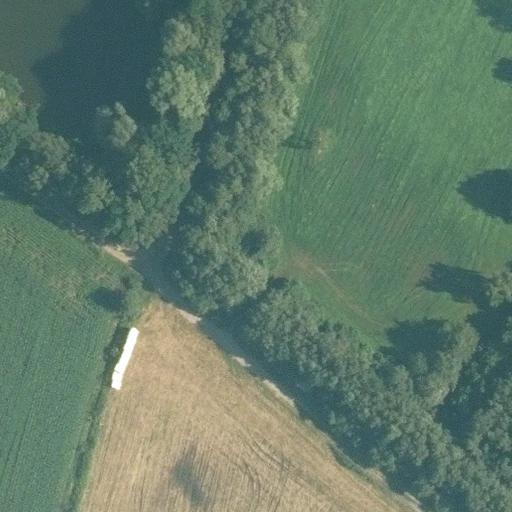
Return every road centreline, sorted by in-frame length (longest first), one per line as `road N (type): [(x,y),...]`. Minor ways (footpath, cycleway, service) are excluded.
road 1 (track): [(422,511),(146,273),(0,165)]
road 2 (track): [(146,273),(174,228),(239,0)]
